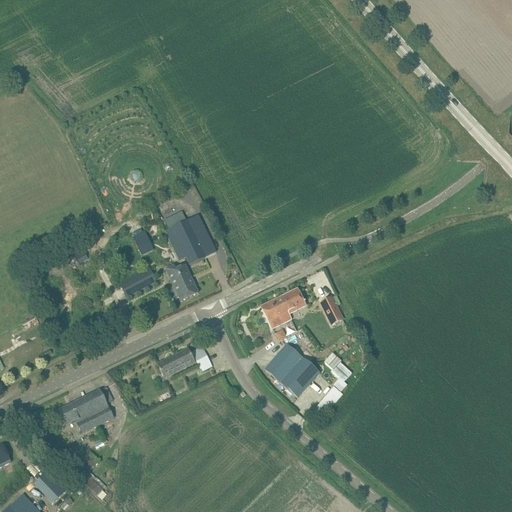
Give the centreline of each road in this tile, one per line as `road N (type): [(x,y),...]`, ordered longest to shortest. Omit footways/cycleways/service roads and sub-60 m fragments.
road 1 (unclassified): [(390,511),(248,386),(212,309)]
road 2 (unclassified): [(0,411),(212,309)]
road 3 (primary): [(511,170),(359,0)]
